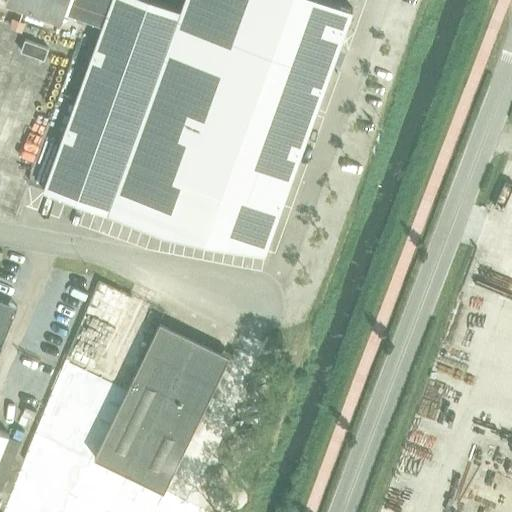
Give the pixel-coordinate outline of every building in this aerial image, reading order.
[(5,0),(5,1),(61,21),(64,12),(68,0),(5,0)] [(43,190),(107,213),(180,9),(153,0),(68,0),(64,12),(101,24),(43,190)] [(264,252),(352,8),(329,0),(182,0),(180,9),(107,213),(161,232),(264,252)] [(11,19),(8,29),(21,33),(25,24),(11,19)] [(0,454),(9,433),(0,429),(0,348),(18,307),(0,299),(0,454)] [(67,359),(5,511),(206,511),(207,511),(164,490),(181,457),(180,456),(227,362),(159,328),(129,389),(67,359)]
